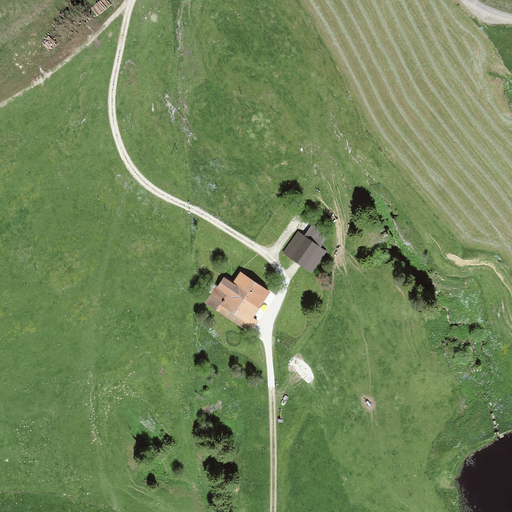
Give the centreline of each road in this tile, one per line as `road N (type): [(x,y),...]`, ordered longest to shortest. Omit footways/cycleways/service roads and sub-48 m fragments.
road 1 (track): [(268,511),(267,326),(283,277),(272,258),(131,169),(111,113),(131,0)]
road 2 (track): [(0,106),(81,51),(130,0)]
